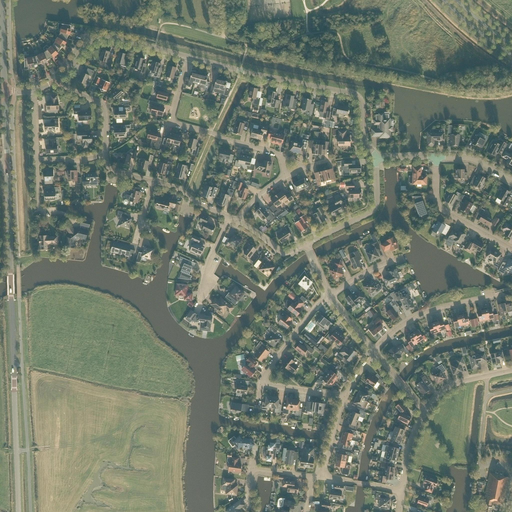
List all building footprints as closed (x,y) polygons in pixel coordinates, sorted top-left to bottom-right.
[(72,30),(70,30),(71,26),(71,25),(59,24),(58,29),(61,30),(71,33),(72,30)] [(67,38),(69,35),(70,35),(71,33),(61,30),(60,32),(61,32),(59,35),(67,38)] [(65,45),(67,43),(65,42),(67,38),(59,35),(58,37),(56,40),(64,45),(65,45)] [(60,50),(63,46),(64,47),(65,45),(64,45),(56,40),(55,42),(53,44),(60,50)] [(56,56),(58,54),(57,53),(60,50),(53,44),(51,46),(49,48),(56,56)] [(56,56),(49,48),(48,50),(45,52),(50,59),(53,56),(54,57),(56,56)] [(40,54),(45,63),(47,62),(47,61),(50,59),(45,52),(44,50),(39,52),(40,54)] [(103,50),(100,61),(106,62),(104,69),(109,71),(110,67),(109,67),(111,61),(108,60),(110,52),(103,50)] [(126,69),(128,62),(125,61),(127,55),(119,53),(117,63),(121,64),(120,67),(126,69)] [(35,67),(34,66),(38,65),(35,56),(35,54),(32,55),(30,56),(32,68),(35,67)] [(42,63),(43,65),(45,63),(40,54),(38,55),(38,56),(35,56),(38,65),(42,63)] [(139,69),(139,72),(144,73),(146,66),(143,65),(143,63),(144,59),(138,58),(135,68),(139,69)] [(159,68),(160,64),(153,62),(151,71),(156,72),(155,76),(159,77),(161,71),(158,70),(159,68)] [(174,76),(176,68),(170,66),(168,73),(167,73),(166,77),(173,79),(172,82),(175,83),(177,77),(174,76)] [(89,76),(92,77),(94,71),(88,69),(86,74),(83,73),(79,82),(85,84),(88,85),(90,82),(87,81),(89,76)] [(197,74),(192,72),(190,80),(186,78),(184,85),(191,86),(192,83),(195,83),(197,74)] [(203,74),(198,72),(197,74),(195,83),(200,85),(203,75),(203,74)] [(207,91),(209,84),(210,82),(207,82),(208,76),(203,75),(200,85),(199,87),(205,88),(204,90),(207,91)] [(222,80),(217,79),(215,86),(212,85),(210,92),(214,94),(214,92),(219,93),(218,93),(222,80)] [(106,91),(110,83),(102,80),(99,88),(101,89),(101,88),(102,88),(102,89),(102,90),(103,90),(103,91),(105,91),(106,91)] [(225,89),(227,82),(222,80),(218,93),(219,93),(224,94),(224,95),(228,96),(231,90),(225,89)] [(118,106),(125,106),(125,102),(124,102),(120,98),(126,92),(123,88),(121,90),(120,88),(111,95),(116,101),(117,100),(119,102),(118,102),(118,106)] [(157,98),(167,100),(168,94),(163,92),(164,90),(157,88),(155,94),(158,95),(157,98)] [(256,97),(258,89),(251,88),(249,97),(253,98),(252,104),(259,106),(260,98),(256,97)] [(278,108),(279,101),(275,100),(277,93),(275,92),(274,92),(269,91),(267,102),(272,103),(272,107),(278,108)] [(293,99),(294,96),(287,95),(285,102),(283,101),(282,106),(291,108),(291,109),(295,110),(297,100),(293,99)] [(52,102),(47,102),(48,110),(59,110),(58,102),(57,102),(57,96),(51,96),(51,100),(52,100),(52,102)] [(312,115),(314,108),(310,107),(312,100),(308,100),(308,99),(304,98),(302,110),(309,111),(309,115),(312,115)] [(153,106),(151,113),(162,116),(165,108),(156,106),(156,103),(149,101),(148,104),(153,106)] [(320,116),(323,117),(323,118),(329,119),(331,112),(327,111),(329,103),(322,102),(320,111),(321,112),(320,116)] [(347,115),(349,108),(338,106),(337,109),(333,108),(332,115),(338,117),(339,114),(343,115),(344,117),(346,115),(347,115)] [(84,120),(92,120),(91,112),(80,112),(80,108),(74,108),(74,114),(79,114),(79,121),(84,121),(84,120)] [(126,111),(130,111),(130,108),(123,108),(123,111),(115,112),(115,119),(126,119),(126,111)] [(390,127),(393,127),(393,120),(389,120),(388,116),(386,116),(386,115),(383,115),(382,115),(382,114),(381,114),(380,114),(380,115),(377,116),(377,112),(376,112),(377,120),(376,120),(375,120),(374,121),(374,122),(374,123),(374,124),(375,125),(376,125),(377,125),(380,125),(381,129),(372,129),(372,135),(373,137),(381,136),(381,137),(382,137),(382,138),(388,138),(388,137),(390,137),(390,133),(391,133),(391,131),(392,130),(392,129),(392,128),(391,127),(390,127)] [(45,130),(55,130),(55,127),(59,127),(58,119),(51,120),(52,123),(45,124),(45,130)] [(236,122),(233,133),(242,135),(243,128),(247,129),(249,122),(243,121),(242,124),(236,122)] [(256,139),(258,130),(253,128),(254,124),(251,123),(249,130),(252,131),(251,137),(256,139)] [(121,129),(115,129),(115,137),(126,137),(126,129),(130,129),(130,125),(121,126),(121,129)] [(261,130),(258,130),(256,139),(261,140),(263,134),(266,134),(268,127),(262,126),(261,130)] [(283,142),(286,143),(289,130),(285,129),(283,135),(278,134),(276,144),(281,145),(281,143),(283,143),(283,142)] [(428,146),(435,146),(435,140),(444,140),(444,133),(444,130),(432,129),(432,133),(428,133),(428,146)] [(270,140),(272,140),(271,143),(276,144),(278,134),(274,133),(274,131),(270,130),(267,139),(270,140)] [(159,134),(149,131),(147,138),(152,139),(150,147),(159,149),(162,138),(158,137),(159,134)] [(346,138),(346,131),(339,132),(339,138),(338,138),(338,146),(350,146),(350,138),(346,138)] [(167,139),(164,138),(163,144),(166,145),(167,142),(173,144),(176,134),(169,132),(167,139)] [(89,148),(88,143),(92,143),(92,136),(87,136),(85,136),(85,133),(78,133),(78,139),(83,138),(83,143),(84,148),(89,148)] [(474,133),(470,140),(473,142),(472,144),(475,146),(476,145),(482,148),(486,141),(477,136),(478,135),(474,133)] [(182,136),(176,134),(173,144),(179,146),(178,149),(182,150),(184,143),(180,143),(182,136)] [(451,135),(451,146),(459,146),(459,135),(451,135)] [(296,152),(298,142),(295,142),(295,138),(290,137),(288,143),(291,144),(290,151),(296,152)] [(198,140),(191,138),(188,148),(193,149),(191,154),(197,156),(199,148),(196,147),(198,140)] [(47,146),(47,153),(58,153),(57,145),(56,146),(56,140),(50,140),(50,146),(47,146)] [(302,143),(298,142),(296,152),(302,154),(304,147),(306,148),(308,141),(303,140),(302,143)] [(313,148),(312,154),(318,154),(319,145),(316,145),(316,141),(310,141),(309,148),(313,148)] [(499,144),(493,141),(488,152),(495,156),(497,153),(501,154),(507,144),(501,141),(499,144)] [(318,154),(325,155),(325,149),(328,149),(329,142),(323,142),(322,145),(319,145),(318,154)] [(230,155),(231,152),(221,150),(219,157),(225,158),(224,162),(232,163),(234,155),(230,155)] [(505,162),(511,166),(511,153),(511,152),(511,151),(509,150),(508,150),(508,151),(505,150),(501,157),(507,160),(505,162)] [(124,154),(123,155),(119,154),(118,160),(120,160),(120,163),(129,165),(131,158),(132,158),(135,159),(137,152),(133,151),(132,153),(128,152),(127,155),(124,154)] [(143,160),(141,168),(146,170),(148,163),(151,164),(154,156),(150,155),(149,162),(143,160)] [(239,168),(240,167),(243,168),(246,156),(240,155),(239,161),(236,160),(234,167),(239,168)] [(252,157),(246,156),(243,168),(247,169),(247,170),(252,171),(254,164),(251,164),(252,157)] [(262,171),(262,172),(269,173),(272,163),(264,161),(264,164),(257,163),(256,169),(262,171)] [(352,161),(344,161),(344,167),(345,167),(345,173),(361,172),(360,165),(352,165),(352,161)] [(170,170),(172,163),(168,162),(167,164),(160,163),(158,173),(165,175),(166,169),(170,170)] [(178,168),(176,178),(183,179),(185,170),(186,170),(187,166),(178,164),(177,168),(178,168)] [(421,168),(414,168),(413,180),(413,183),(413,184),(414,184),(414,185),(417,185),(417,184),(421,184),(421,185),(424,185),(424,184),(426,184),(426,177),(421,177),(421,168)] [(45,184),(53,183),(53,180),(54,180),(54,169),(46,170),(46,177),(45,177),(45,184)] [(335,181),(332,169),(323,171),(326,181),(331,180),(332,182),(335,181)] [(455,169),(455,179),(459,179),(460,179),(467,179),(467,173),(464,173),(464,170),(455,169)] [(77,181),(77,184),(81,184),(80,178),(77,178),(77,171),(68,171),(68,181),(77,181)] [(314,173),(316,179),(312,180),(314,186),(321,185),(320,182),(326,181),(323,171),(314,173)] [(90,182),(98,181),(97,172),(86,173),(87,179),(83,179),(83,185),(90,185),(90,182)] [(482,190),(484,186),(482,185),(486,179),(479,175),(478,178),(474,176),(469,185),(473,187),(474,185),(482,190)] [(304,179),(299,181),(302,189),(306,188),(307,191),(312,189),(310,183),(307,184),(304,179)] [(302,189),(299,181),(293,184),(296,190),(293,191),(296,196),(298,195),(297,192),(302,189)] [(239,197),(245,199),(248,190),(247,189),(249,185),(239,182),(236,189),(241,191),(239,197)] [(347,189),(347,191),(350,191),(350,198),(357,198),(359,200),(360,198),(361,198),(361,190),(354,191),(354,188),(354,184),(346,184),(347,189)] [(203,196),(210,198),(211,196),(214,197),(217,188),(213,187),(213,188),(207,186),(203,196)] [(59,194),(59,187),(52,187),(52,190),(45,191),(45,200),(56,200),(55,194),(59,194)] [(138,192),(139,189),(132,187),(131,192),(132,192),(131,196),(127,195),(126,199),(124,200),(123,202),(124,204),(126,204),(128,203),(134,205),(135,202),(137,203),(139,197),(140,197),(141,193),(138,192)] [(231,197),(234,191),(229,189),(227,195),(222,193),(220,197),(221,197),(219,202),(226,205),(229,196),(231,197)] [(504,189),(498,199),(502,201),(500,203),(506,207),(510,201),(506,199),(508,196),(510,192),(504,189)] [(276,195),(282,204),(288,200),(290,202),(293,199),(290,193),(285,196),(282,191),(276,195)] [(445,201),(452,205),(456,199),(458,201),(462,195),(457,192),(456,195),(450,192),(445,201)] [(282,204),(276,195),(271,199),(274,204),(270,207),(276,216),(282,211),(278,206),(282,204)] [(464,204),(461,210),(467,214),(473,204),(469,202),(470,199),(464,195),(461,202),(464,204)] [(419,217),(427,214),(421,197),(423,197),(423,196),(411,197),(412,197),(419,217)] [(333,216),(342,211),(339,205),(344,203),(341,197),(334,201),(336,206),(335,206),(335,205),(334,205),(333,205),(332,205),(329,206),(329,207),(329,208),(329,209),(333,216)] [(175,208),(177,201),(171,199),(170,202),(158,199),(156,206),(157,208),(168,211),(169,206),(175,208)] [(265,218),(269,222),(275,217),(271,211),(268,214),(262,207),(256,212),(263,220),(265,218)] [(318,212),(313,215),(318,224),(325,220),(321,214),(324,213),(321,207),(316,210),(318,212)] [(299,208),(294,212),(298,217),(303,214),(299,208)] [(482,215),(485,211),(482,209),(479,214),(482,216),(479,220),(489,226),(492,220),(482,215)] [(126,213),(119,211),(117,217),(122,218),(120,225),(125,227),(125,228),(129,229),(131,224),(130,224),(131,219),(125,217),(126,213)] [(211,234),(215,227),(206,223),(209,218),(202,215),(200,221),(202,223),(202,224),(200,228),(203,229),(202,230),(211,234)] [(295,223),(301,232),(308,228),(304,223),(307,221),(304,216),(299,218),(301,220),(295,223)] [(496,218),(495,220),(492,225),(497,227),(501,220),(496,218)] [(445,235),(450,227),(442,222),(441,223),(438,222),(436,225),(434,224),(432,228),(434,229),(432,231),(438,234),(439,232),(445,235)] [(505,235),(511,238),(511,236),(511,226),(505,223),(502,229),(506,232),(505,235)] [(287,230),(277,236),(282,243),(291,237),(289,232),(291,231),(287,224),(284,226),(287,230)] [(67,237),(67,246),(75,246),(75,241),(80,236),(86,238),(86,239),(88,232),(77,229),(74,231),(70,225),(66,228),(70,234),(67,237)] [(461,244),(465,235),(459,231),(457,234),(452,231),(449,236),(446,241),(452,244),(454,240),(461,244)] [(235,249),(236,247),(236,248),(240,243),(242,239),(239,237),(238,238),(233,234),(230,240),(228,238),(224,244),(226,246),(228,242),(232,245),(231,247),(235,249)] [(39,236),(40,249),(49,249),(49,245),(58,244),(58,236),(49,237),(49,236),(39,236)] [(200,257),(204,248),(197,245),(198,243),(199,243),(201,239),(193,236),(192,240),(195,241),(194,243),(190,252),(195,255),(196,253),(201,255),(200,257)] [(381,245),(384,251),(390,248),(391,251),(398,247),(393,237),(386,241),(387,242),(381,245)] [(465,250),(470,253),(473,248),(480,252),(483,245),(475,240),(473,243),(472,245),(468,243),(465,250)] [(132,261),(135,251),(130,250),(131,247),(114,242),(111,251),(128,256),(127,259),(132,261)] [(370,262),(374,260),(379,257),(377,252),(380,250),(377,242),(370,245),(372,250),(366,252),(369,258),(368,258),(370,262)] [(254,252),(256,250),(250,245),(244,253),(250,258),(249,259),(254,262),(259,256),(254,252)] [(144,246),(143,251),(143,253),(139,252),(136,262),(140,263),(142,257),(147,258),(147,259),(152,260),(153,255),(154,249),(148,248),(148,247),(144,246)] [(491,249),(487,257),(496,262),(494,265),(498,268),(503,258),(499,257),(500,255),(491,249)] [(355,269),(361,266),(357,259),(361,258),(357,251),(351,254),(353,258),(350,259),(355,269)] [(269,271),(271,272),(274,267),(268,263),(271,260),(265,256),(261,262),(264,264),(260,269),(264,273),(265,271),(266,272),(268,271),(269,271)] [(196,264),(197,263),(180,257),(179,259),(179,260),(179,261),(179,262),(179,263),(180,264),(180,265),(182,266),(183,267),(181,272),(183,273),(181,278),(178,278),(192,280),(190,280),(192,276),(189,275),(192,267),(194,267),(195,263),(196,264)] [(506,270),(511,272),(511,261),(509,260),(506,265),(502,263),(498,271),(504,274),(506,270)] [(343,266),(340,261),(335,263),(337,267),(330,270),(334,279),(343,275),(340,268),(343,266)] [(396,280),(400,278),(396,269),(388,272),(390,276),(383,278),(386,286),(397,282),(396,280)] [(301,282),(299,284),(306,289),(308,287),(312,290),(313,288),(317,295),(318,295),(304,271),(298,279),(301,282)] [(377,292),(382,289),(378,284),(375,286),(371,281),(367,285),(366,284),(363,286),(366,290),(366,289),(370,294),(375,290),(377,292)] [(184,300),(192,301),(193,293),(187,293),(188,286),(177,284),(176,291),(175,295),(179,296),(179,295),(185,296),(184,300)] [(229,293),(225,297),(235,305),(239,300),(238,299),(240,296),(241,297),(244,293),(241,290),(241,291),(235,287),(230,294),(229,293)] [(411,298),(411,296),(409,296),(408,294),(407,295),(405,290),(403,290),(400,291),(395,294),(398,300),(401,299),(407,310),(409,309),(409,310),(410,310),(412,309),(412,308),(414,307),(411,299),(411,298)] [(353,307),(359,303),(358,302),(364,298),(359,292),(354,296),(351,294),(346,298),(353,307)] [(215,301),(212,304),(222,312),(224,312),(226,309),(229,311),(230,311),(233,308),(221,299),(218,304),(215,301)] [(288,309),(297,316),(302,310),(299,308),(303,303),(298,299),(294,304),(292,303),(291,302),(287,301),(285,306),(288,309)] [(366,304),(369,306),(365,310),(368,313),(374,306),(368,301),(366,304)] [(393,320),(399,316),(394,309),(397,306),(393,301),(387,305),(390,310),(387,312),(393,320)] [(498,305),(501,316),(504,315),(504,313),(511,311),(511,303),(505,305),(505,303),(498,305)] [(488,309),(487,307),(484,308),(487,320),(494,318),(492,309),(488,309)] [(484,308),(481,309),(481,311),(477,312),(479,322),(487,320),(484,308)] [(187,316),(192,320),(194,318),(195,320),(198,320),(198,322),(204,323),(204,327),(209,328),(210,323),(211,324),(212,317),(198,315),(198,316),(196,315),(191,311),(187,316)] [(287,329),(291,323),(289,321),(291,319),(282,311),(280,314),(283,317),(278,322),(287,329)] [(469,324),(467,314),(463,315),(463,312),(459,313),(462,325),(469,324)] [(459,313),(456,314),(457,316),(453,317),(455,327),(462,325),(459,313)] [(321,325),(328,330),(332,324),(322,316),(316,323),(320,326),(321,325)] [(376,324),(369,329),(374,335),(383,328),(380,325),(383,322),(378,316),(373,321),(376,324)] [(438,321),(437,319),(434,320),(439,332),(445,329),(442,320),(438,321)] [(434,320),(431,322),(432,324),(428,325),(432,335),(439,332),(434,320)] [(274,347),(280,339),(275,335),(278,331),(271,326),(267,331),(271,334),(266,341),(274,347)] [(340,334),(336,330),(332,335),(329,333),(326,338),(329,341),(332,340),(335,342),(340,334)] [(423,339),(418,330),(414,333),(413,331),(410,332),(417,343),(423,339)] [(410,332),(407,334),(409,336),(405,338),(411,347),(417,343),(410,332)] [(341,343),(345,338),(340,334),(335,342),(337,343),(337,344),(336,347),(340,349),(344,345),(341,343)] [(266,346),(260,341),(255,348),(259,350),(255,356),(262,362),(269,352),(264,349),(266,346)] [(311,353),(314,350),(308,345),(305,348),(300,344),(295,349),(303,355),(307,350),(311,353)] [(321,344),(318,348),(325,353),(328,349),(321,344)] [(388,352),(395,361),(401,356),(400,354),(405,351),(400,345),(396,349),(394,347),(388,352)] [(339,354),(342,357),(342,356),(344,357),(350,362),(357,353),(351,349),(349,351),(344,347),(340,353),(339,354)] [(493,364),(499,363),(498,360),(503,359),(502,353),(498,353),(491,354),(493,364)] [(469,356),(472,369),(480,367),(479,362),(486,361),(484,354),(477,355),(477,354),(469,356)] [(248,362),(242,369),(251,376),(256,371),(253,368),(257,363),(250,357),(247,361),(248,362)] [(288,370),(293,373),(301,363),(295,358),(293,360),(289,357),(283,365),(288,370)] [(464,364),(462,358),(459,359),(460,362),(456,363),(451,365),(452,370),(451,370),(453,374),(454,374),(454,375),(463,371),(461,365),(464,364)] [(433,378),(437,384),(446,379),(442,373),(446,371),(442,364),(436,368),(438,372),(434,374),(432,373),(431,377),(433,378)] [(337,375),(336,374),(338,372),(330,366),(327,369),(330,371),(327,375),(335,381),(338,377),(336,376),(337,375)] [(375,376),(371,374),(366,381),(373,387),(377,382),(380,385),(383,381),(378,374),(375,375),(375,376)] [(426,393),(427,392),(427,391),(429,389),(424,383),(428,380),(424,374),(419,378),(421,381),(416,385),(422,394),(424,393),(426,393)] [(316,383),(322,384),(324,381),(329,385),(330,384),(332,385),(335,381),(327,375),(324,378),(323,377),(321,376),(316,383)] [(242,393),(247,394),(248,387),(243,386),(243,384),(244,381),(237,380),(236,386),(237,386),(236,393),(237,393),(236,396),(241,396),(242,393)] [(365,393),(360,391),(357,397),(366,401),(369,395),(371,396),(373,393),(366,389),(365,393)] [(266,403),(262,403),(261,410),(267,411),(268,407),(272,408),(273,397),(269,396),(267,397),(266,403)] [(280,413),(282,406),(278,405),(279,399),(278,399),(277,398),(278,397),(273,397),(272,408),(275,408),(275,413),(280,413)] [(357,409),(360,410),(364,412),(367,406),(364,405),(366,401),(357,397),(354,403),(359,405),(357,409)] [(294,400),(288,399),(287,407),(284,407),(283,414),(288,414),(289,409),(292,410),(294,400)] [(299,409),(300,401),(294,400),(292,410),(296,410),(295,415),(301,416),(302,409),(299,409)] [(303,413),(309,413),(309,411),(315,412),(316,403),(307,401),(306,407),(303,407),(303,413)] [(236,413),(241,412),(241,411),(248,412),(249,405),(231,403),(230,409),(236,410),(236,413)] [(320,413),(320,415),(324,416),(325,404),(316,403),(315,412),(320,413)] [(407,424),(411,417),(407,415),(407,414),(405,411),(406,409),(401,403),(400,403),(401,403),(398,409),(397,409),(401,413),(398,419),(407,424)] [(352,413),(350,412),(348,417),(357,420),(358,416),(363,418),(365,412),(364,412),(360,410),(358,414),(353,411),(352,413)] [(348,417),(346,421),(349,422),(348,423),(349,424),(348,427),(357,430),(358,425),(356,424),(357,420),(348,417)] [(403,436),(405,430),(398,428),(399,425),(393,423),(392,428),(395,429),(393,433),(403,436)] [(345,433),(343,433),(342,438),(351,440),(353,435),(355,436),(356,432),(348,429),(347,432),(345,432),(345,433)] [(387,440),(392,443),(393,440),(400,443),(403,436),(393,433),(391,439),(388,437),(387,440)] [(243,448),(249,449),(255,445),(251,439),(244,439),(243,440),(240,436),(236,439),(234,436),(229,440),(229,442),(231,445),(234,443),(238,449),(242,446),(243,448)] [(344,445),(343,448),(351,450),(353,445),(350,445),(351,440),(342,438),(340,442),(343,443),(342,444),(344,445)] [(397,455),(399,449),(393,447),(394,444),(387,442),(385,448),(389,449),(388,452),(397,455)] [(273,446),(269,445),(269,447),(265,447),(264,458),(267,458),(267,460),(271,461),(271,459),(274,459),(275,452),(279,452),(280,443),(275,443),(275,448),(273,448),(273,446)] [(286,450),(287,448),(284,448),(282,460),(285,461),(285,460),(286,461),(285,463),(292,464),(293,459),(296,459),(297,453),(294,452),(294,451),(287,450),(286,450)] [(313,468),(314,459),(312,459),(313,449),(306,448),(305,458),(302,458),(301,466),(313,468)] [(349,456),(351,456),(352,453),(346,452),(345,455),(338,454),(337,460),(348,462),(349,456)] [(390,459),(396,461),(397,455),(388,452),(387,458),(384,458),(383,462),(389,463),(390,459)] [(240,473),(241,465),(238,464),(239,458),(232,457),(231,463),(230,463),(229,471),(240,473)] [(337,460),(335,466),(343,467),(341,474),(349,475),(350,466),(346,465),(347,462),(348,462),(337,460)] [(394,474),(395,468),(388,466),(389,463),(382,461),(381,468),(385,468),(385,472),(394,474)] [(386,479),(393,480),(394,474),(385,472),(384,476),(380,475),(379,481),(386,482),(386,479)] [(489,473),(488,480),(483,506),(485,506),(483,511),(490,511),(492,503),(503,505),(509,477),(503,476),(489,473)] [(435,487),(438,480),(427,476),(424,483),(427,484),(425,491),(432,493),(434,486),(435,487)] [(234,484),(235,480),(224,479),(222,490),(226,491),(226,494),(230,495),(230,494),(236,495),(238,485),(235,485),(234,484)] [(295,482),(283,480),(283,486),(288,487),(288,492),(298,493),(298,486),(294,485),(295,482)] [(331,491),(330,498),(341,500),(342,490),(343,490),(344,486),(335,485),(335,489),(335,491),(331,491)] [(389,509),(390,505),(389,505),(390,499),(386,498),(386,494),(376,493),(375,500),(380,500),(379,507),(385,508),(385,509),(389,509)] [(428,502),(431,503),(434,497),(427,495),(426,499),(420,497),(417,503),(427,506),(428,502)] [(240,511),(238,510),(245,505),(240,499),(233,505),(233,506),(226,511),(227,511),(240,511)] [(289,511),(290,508),(294,509),(295,501),(281,499),(280,500),(279,501),(278,504),(284,504),(283,507),(282,507),(281,511),(289,511)] [(318,508),(317,511),(328,511),(329,508),(330,508),(331,504),(322,503),(322,507),(322,509),(318,508)]
